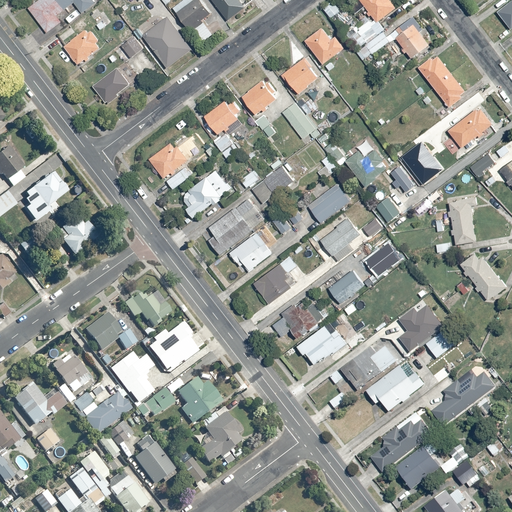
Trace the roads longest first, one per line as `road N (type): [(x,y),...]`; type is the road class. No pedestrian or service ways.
road 1 (residential): [(92,158),(301,0)]
road 2 (residential): [(307,435),(155,237)]
road 3 (residential): [(0,346),(155,237)]
road 4 (residential): [(92,158),(0,38)]
road 5 (residential): [(208,511),(307,435)]
